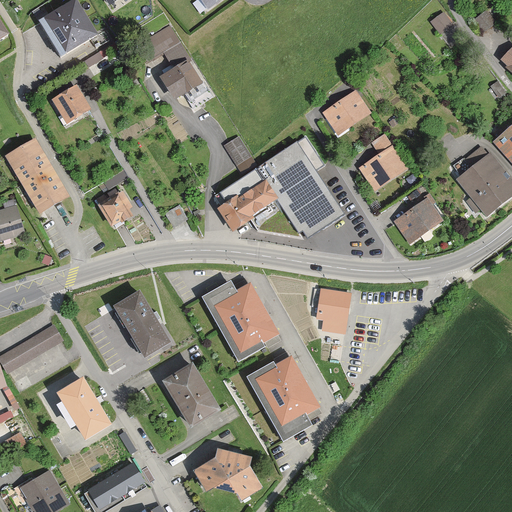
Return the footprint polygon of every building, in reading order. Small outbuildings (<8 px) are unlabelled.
[(76,0),(70,0),(33,23),(56,61),(90,41),(96,51),(115,39),(109,29),(98,36),(76,0)] [(195,0),(205,13),(224,0),(195,0)] [(500,8),(492,14),(496,19),(504,13),(500,8)] [(453,26),(443,11),(428,22),(439,36),(453,26)] [(486,11),(473,21),(483,32),(495,22),(486,11)] [(171,67),(185,59),(188,57),(170,27),(135,47),(146,65),(164,55),(171,67)] [(106,54),(122,80),(130,75),(114,49),(106,54)] [(511,57),(502,68),(511,77),(511,57)] [(185,59),(171,67),(160,74),(174,98),(182,92),(193,111),(215,98),(205,80),(199,83),(185,59)] [(89,107),(75,84),(49,100),(63,123),(89,107)] [(355,90),(322,112),(337,136),(371,114),(355,90)] [(511,123),(492,141),(511,164),(511,123)] [(379,154),(392,145),(385,135),(372,144),(379,154)] [(68,194),(34,137),(3,156),(36,213),(68,194)] [(256,166),(238,137),(223,145),(242,175),(256,166)] [(324,167),(307,138),(213,193),(219,203),(215,206),(230,230),(252,217),(260,228),(298,236),(275,202),(291,193),(298,205),(306,200),(308,204),(295,212),(313,242),(334,229),(314,194),(322,189),(313,173),(324,167)] [(379,154),(358,168),(374,190),(407,168),(392,145),(379,154)] [(511,196),(511,180),(490,152),(488,154),(481,146),(464,159),(463,159),(453,167),(460,175),(455,179),(469,197),(464,201),(476,215),(480,211),(485,217),(511,196)] [(119,183),(128,178),(124,171),(115,176),(119,183)] [(110,189),(119,183),(115,176),(106,181),(110,189)] [(103,195),(94,200),(110,226),(128,214),(126,211),(129,210),(128,208),(132,206),(122,191),(107,200),(103,195)] [(426,198),(393,220),(409,244),(442,222),(429,203),(433,200),(429,193),(424,197),(426,198)] [(26,234),(15,200),(3,203),(5,209),(0,210),(0,238),(1,242),(26,234)] [(179,206),(165,214),(174,228),(188,220),(179,206)] [(52,258),(44,255),(42,262),(49,264),(52,258)] [(281,343),(251,287),(237,294),(232,285),(203,301),(238,366),(281,343)] [(167,339),(137,286),(109,302),(139,355),(167,339)] [(345,335),(350,291),(319,287),(315,319),(322,320),(321,333),(345,335)] [(0,360),(8,373),(62,340),(52,323),(0,354),(0,360)] [(344,345),(332,343),(330,360),(341,362),(344,345)] [(219,408),(190,358),(158,377),(188,426),(219,408)] [(322,415),(292,360),(275,369),(274,366),(247,381),(283,446),(313,430),(309,422),(322,415)] [(107,422),(79,374),(54,389),(83,437),(107,422)] [(213,456),(192,469),(204,488),(225,476),(239,500),(261,486),(247,462),(249,455),(215,447),(213,456)] [(91,490),(100,506),(141,481),(132,466),(91,490)] [(58,487),(49,470),(31,479),(30,477),(13,487),(20,501),(24,498),(27,504),(58,487)] [(58,487),(27,504),(32,511),(31,511),(53,511),(68,504),(58,487)]
